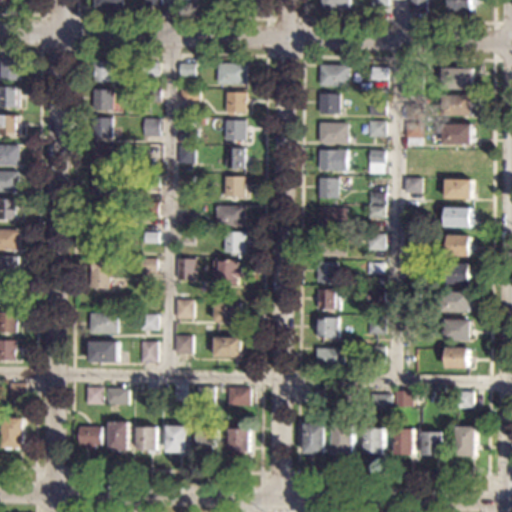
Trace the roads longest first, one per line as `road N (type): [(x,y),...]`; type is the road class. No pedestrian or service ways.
road 1 (residential): [(511,44),(0,36)]
road 2 (residential): [(511,508),(0,502)]
road 3 (residential): [(53,511),(59,0)]
road 4 (residential): [(279,506),(287,0)]
road 5 (residential): [(510,511),(511,62)]
